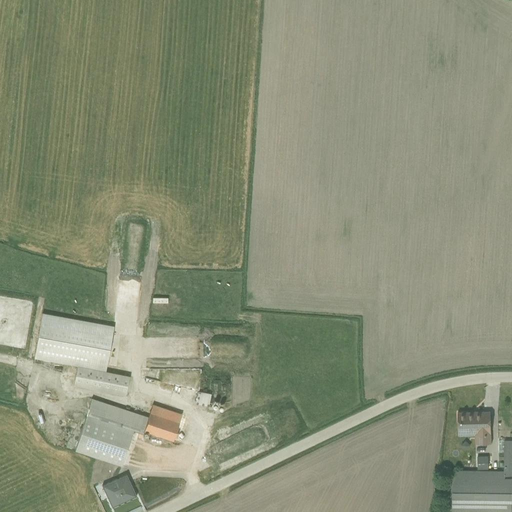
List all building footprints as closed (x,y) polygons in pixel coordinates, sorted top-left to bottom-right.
[(125,396),(129,376),(105,372),(114,326),(42,313),(33,359),(76,367),(73,386),(125,396)] [(198,391),(196,404),(211,407),(212,403),(209,403),(211,394),(198,391)] [(74,450),(121,466),(132,431),(144,434),(145,431),(172,440),(181,414),(152,404),(148,417),(91,398),(74,450)] [(511,511),(511,411),(509,411),(509,416),(511,416),(511,441),(503,442),(503,471),(511,472),(510,511),(511,511)] [(475,444),(491,444),(490,412),(457,413),(458,436),(475,436),(475,444)] [(477,470),(488,470),(487,456),(477,456),(477,470)] [(503,471),(452,471),(451,511),(452,511),(510,511),(511,472),(503,471)] [(111,508),(136,496),(126,475),(101,486),(111,508)]
